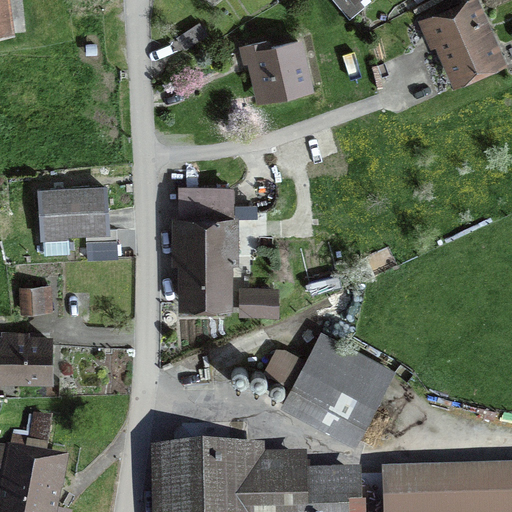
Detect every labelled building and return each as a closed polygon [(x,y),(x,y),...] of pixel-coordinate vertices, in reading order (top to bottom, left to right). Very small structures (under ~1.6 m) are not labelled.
[(458,77),(497,60),(472,3),(433,20),(458,77)] [(199,23),(177,36),(185,48),(206,34),(199,23)] [(266,98),(309,89),(298,41),(268,47),(266,41),(242,46),(246,62),(257,59),(266,98)] [(325,97),(374,85),(367,57),(318,69),(325,97)] [(104,188),(41,191),(44,233),(106,229),(104,188)] [(224,220),(231,220),(231,189),(185,189),(186,303),(225,303),(225,257),(237,257),(237,241),(224,241),(224,220)] [(49,285),(22,287),(24,310),(51,308),(49,285)] [(392,372),(321,334),(304,366),(279,350),(267,371),(292,388),(285,401),(356,439),(392,372)] [(0,378),(50,378),(49,340),(0,340),(0,378)] [(46,444),(51,419),(36,416),(31,441),(46,444)] [(0,511),(53,511),(64,458),(10,449),(1,491),(2,491),(0,503),(0,511)] [(249,511),(248,460),(248,452),(158,455),(159,511),(249,511)] [(248,460),(249,511),(343,511),(343,500),(356,500),(356,473),(303,474),(303,459),(248,460)] [(511,511),(511,469),(386,473),(386,511),(511,511)]
